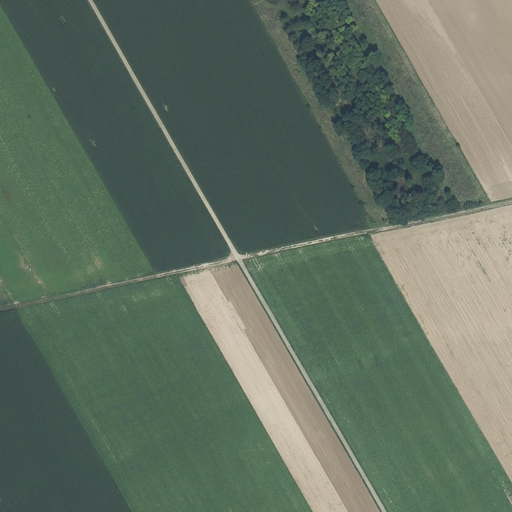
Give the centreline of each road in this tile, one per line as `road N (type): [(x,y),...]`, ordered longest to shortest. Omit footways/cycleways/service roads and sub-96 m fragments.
road 1 (track): [(237,257),(511,201)]
road 2 (track): [(237,257),(0,309)]
